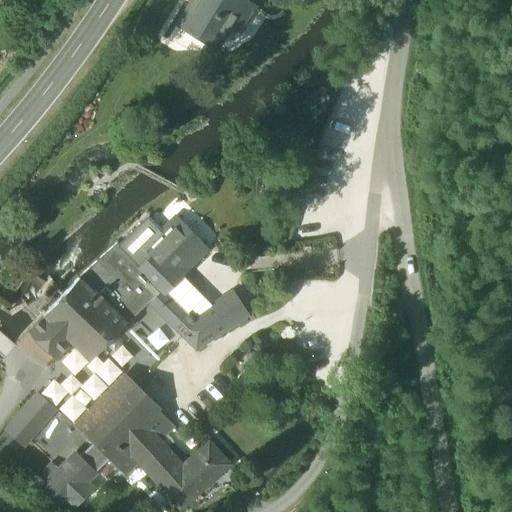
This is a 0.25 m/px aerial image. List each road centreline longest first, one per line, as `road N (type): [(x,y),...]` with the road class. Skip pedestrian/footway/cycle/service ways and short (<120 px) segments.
road 1 (residential): [(272,511),(311,474),(339,419),(385,139)]
road 2 (unclassified): [(385,139),(447,511)]
road 3 (secondary): [(110,0),(0,146)]
road 4 (residential): [(407,0),(385,139)]
